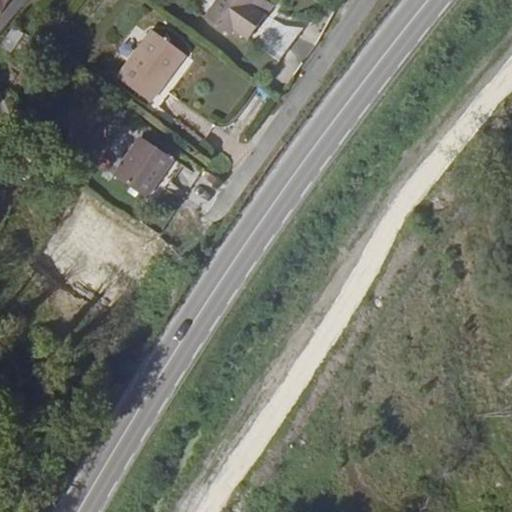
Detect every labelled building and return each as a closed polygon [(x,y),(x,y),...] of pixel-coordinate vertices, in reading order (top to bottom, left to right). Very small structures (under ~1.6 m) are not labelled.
[(0,0),(0,10),(5,14),(14,0),(0,0)] [(200,0),(214,9),(221,0),(200,0)] [(221,0),(214,9),(207,19),(233,38),(237,32),(250,42),(269,17),(254,6),(258,0),(221,0)] [(275,7),(264,0),(258,0),(254,6),(269,17),(275,7)] [(282,64),(306,32),(289,29),(276,23),(258,46),(282,64)] [(188,57),(156,33),(120,80),(154,105),(188,57)] [(0,163),(11,146),(0,139),(0,163)] [(177,162),(144,139),(117,178),(151,201),(177,162)]
